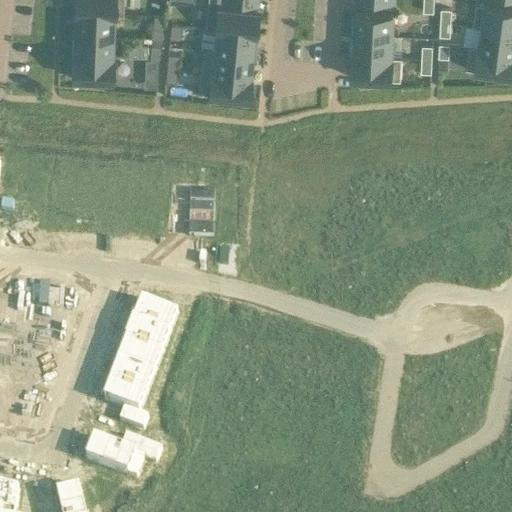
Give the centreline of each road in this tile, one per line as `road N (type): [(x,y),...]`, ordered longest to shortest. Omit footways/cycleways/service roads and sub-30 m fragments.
road 1 (residential): [(510,298),(484,441),(391,489),(372,488),(385,332)]
road 2 (residential): [(385,332),(235,284),(111,268)]
road 3 (residential): [(0,451),(25,458),(63,448),(111,268)]
road 4 (residential): [(281,0),(274,75),(330,72),(332,0)]
road 5 (residential): [(510,298),(399,296),(385,332)]
